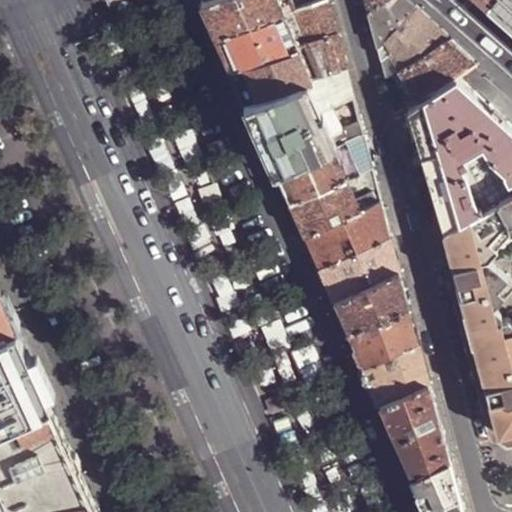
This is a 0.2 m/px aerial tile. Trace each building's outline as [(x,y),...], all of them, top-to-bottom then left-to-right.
[(206,0),(202,2),(210,20),(216,33),(295,7),(291,0),(206,0)] [(315,0),(295,7),(309,38),(339,29),(330,0),(315,0)] [(417,4),(412,0),(366,0),(378,44),(417,4)] [(511,0),(489,0),(511,19),(511,0)] [(130,3),(123,6),(122,13),(129,17),(135,15),(137,7),(130,3)] [(417,4),(378,44),(387,78),(401,68),(451,35),(417,4)] [(295,7),(216,33),(224,51),(230,65),(309,38),(295,7)] [(339,29),(309,38),(323,72),(348,63),(339,29)] [(401,68),(421,98),(458,73),(478,59),(451,35),(401,68)] [(309,38),(230,65),(239,84),(245,97),(323,72),(309,38)] [(323,72),(245,97),(254,118),(269,152),(276,167),(333,143),(365,130),(348,63),(323,72)] [(511,123),(458,73),(421,98),(409,106),(445,228),(494,199),(511,188),(511,123)] [(347,175),(374,164),(365,130),(333,143),(347,175)] [(290,198),(347,175),(333,143),(276,167),(284,186),(290,198)] [(361,207),(383,198),(374,164),(347,175),(361,207)] [(305,232),(361,207),(347,175),(290,198),(299,218),(305,232)] [(511,188),(494,199),(445,228),(499,431),(508,437),(511,435),(511,188)] [(392,233),(383,198),(361,207),(305,232),(314,251),(319,264),(392,233)] [(334,296),(400,267),(392,233),(319,264),(327,282),(334,296)] [(348,328),(409,301),(400,267),(334,296),(342,315),(348,328)] [(0,333),(17,326),(7,303),(0,288),(0,333)] [(362,360),(419,336),(409,301),(348,328),(356,347),(362,360)] [(25,344),(17,326),(0,333),(0,427),(52,404),(42,382),(25,344)] [(380,399),(430,378),(419,336),(362,360),(373,382),(380,399)] [(411,470),(451,453),(430,378),(380,399),(397,437),(411,470)] [(58,417),(52,404),(0,427),(0,496),(7,511),(84,511),(99,509),(90,488),(74,453),(58,417)] [(466,511),(451,453),(411,470),(430,511),(466,511)]
